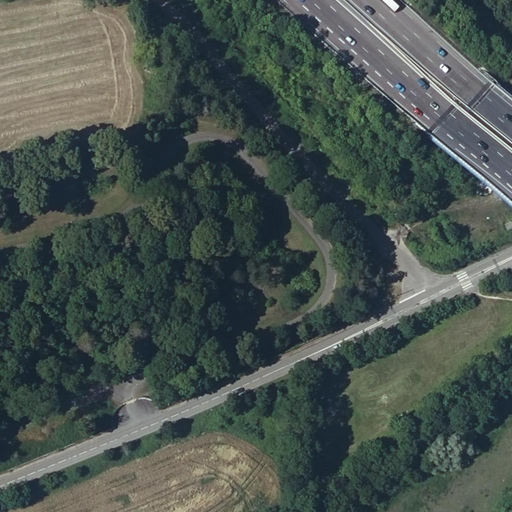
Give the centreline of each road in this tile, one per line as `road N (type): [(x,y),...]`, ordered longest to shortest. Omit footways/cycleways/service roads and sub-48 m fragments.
road 1 (unclassified): [(158,0),(431,297)]
road 2 (secondary): [(431,297),(142,428)]
road 3 (motorway): [(316,0),(511,176)]
road 4 (track): [(300,511),(511,366)]
road 5 (motorway): [(511,129),(367,0)]
road 6 (secondary): [(142,428),(0,486)]
